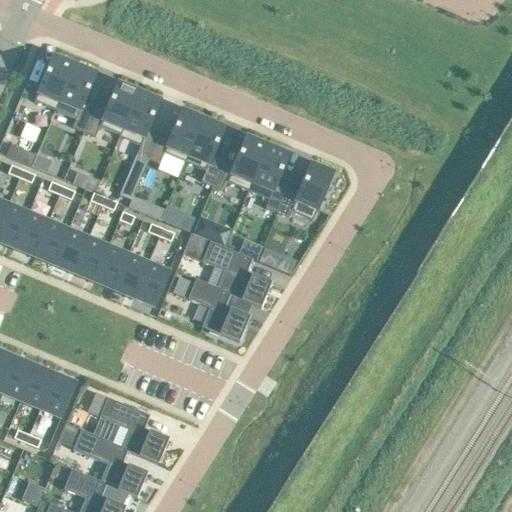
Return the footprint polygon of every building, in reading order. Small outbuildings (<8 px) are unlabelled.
[(52,58),(33,103),(55,112),(59,103),(58,103),(73,67),(52,58)] [(73,67),(58,103),(59,103),(79,111),(72,129),(83,134),(94,108),(83,103),(94,76),(73,67)] [(94,108),(83,134),(95,138),(99,128),(119,136),(120,136),(138,94),(116,85),(105,113),(94,108)] [(119,136),(118,138),(140,147),(136,156),(147,161),(158,135),(147,130),(159,103),(138,94),(120,136),(119,136)] [(158,135),(147,161),(159,165),(163,155),(184,163),(202,121),(181,112),(169,140),(158,135)] [(202,121),(184,163),(205,172),(200,183),(212,188),(223,162),(211,157),(223,130),(202,121)] [(223,162),(212,188),(223,192),(227,184),(248,193),(266,148),(245,139),(234,167),(223,162)] [(10,146),(5,158),(31,168),(36,156),(10,146)] [(266,148),(248,193),(268,201),(265,210),(276,214),(287,189),(276,184),(287,157),(266,148)] [(287,189),(276,214),(288,219),(290,213),(312,222),(322,198),(324,199),(328,189),(326,188),(331,175),(310,166),(298,194),(287,189)] [(11,167),(7,175),(19,180),(22,172),(11,167)] [(22,172),(19,180),(31,185),(34,176),(22,172)] [(51,183),(47,192),(59,197),(62,188),(51,183)] [(62,188),(59,197),(71,201),(74,193),(62,188)] [(93,194),(89,202),(101,207),(105,199),(93,194)] [(105,199),(101,207),(113,212),(116,204),(105,199)] [(7,207),(0,224),(0,243),(13,249),(27,216),(7,207)] [(122,214),(118,222),(130,226),(133,218),(122,214)] [(27,216),(13,249),(33,258),(47,224),(27,216)] [(47,224),(33,258),(53,266),(67,232),(47,224)] [(150,225),(147,233),(159,238),(162,230),(150,225)] [(162,230),(159,238),(170,243),(174,235),(162,230)] [(67,232),(53,266),(73,274),(87,241),(67,232)] [(191,235),(187,244),(206,252),(210,243),(191,235)] [(87,241),(73,274),(93,283),(107,249),(87,241)] [(206,252),(201,263),(223,272),(216,289),(216,290),(224,293),(230,296),(229,297),(251,306),(260,310),(271,284),(246,274),(252,261),(210,243),(206,252)] [(107,249),(93,283),(113,291),(127,258),(107,249)] [(127,258),(113,291),(133,300),(147,266),(127,258)] [(147,266),(133,300),(153,308),(168,275),(147,266)] [(179,279),(172,294),(184,299),(191,284),(179,279)] [(195,280),(187,300),(209,310),(201,328),(209,331),(208,334),(218,338),(219,336),(238,344),(249,318),(247,317),(225,308),(229,297),(230,296),(224,293),(216,290),(216,289),(195,280)] [(0,354),(0,392),(14,360),(0,354)] [(14,360),(0,392),(0,394),(20,402),(34,369),(14,360)] [(34,369),(20,402),(40,411),(54,377),(34,369)] [(54,377),(40,411),(60,419),(74,386),(54,377)] [(96,395),(88,413),(99,418),(98,419),(128,432),(121,449),(127,452),(127,453),(157,466),(168,440),(144,430),(149,417),(107,399),(96,395)] [(17,432),(13,440),(25,445),(28,437),(17,432)] [(73,450),(72,451),(107,466),(100,483),(99,484),(106,486),(105,487),(136,500),(146,475),(122,464),(127,453),(127,452),(121,449),(80,432),(73,450)] [(28,437),(25,445),(37,450),(40,441),(28,437)] [(71,471),(63,491),(85,500),(80,511),(123,511),(125,509),(100,499),(105,487),(106,486),(99,484),(100,483),(71,471)]
